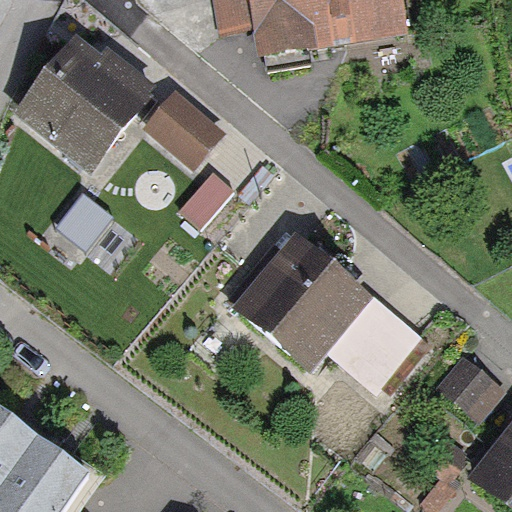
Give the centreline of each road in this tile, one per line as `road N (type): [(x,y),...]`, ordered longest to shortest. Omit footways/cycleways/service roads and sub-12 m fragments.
road 1 (residential): [(120,0),(511,336)]
road 2 (residential): [(0,307),(262,511)]
